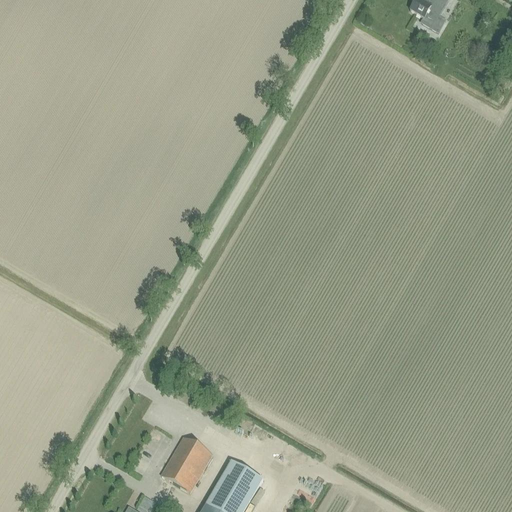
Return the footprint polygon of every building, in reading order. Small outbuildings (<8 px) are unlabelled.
[(417,0),(410,13),(423,21),(420,25),(438,35),(445,23),(438,19),(449,0),(426,0),(424,4),(417,0)] [(253,425),(239,451),(261,463),(268,450),(270,451),(277,438),(253,425)] [(141,456),(150,461),(162,439),(154,434),(141,456)] [(183,441),(161,479),(190,495),(212,457),(183,441)] [(245,511),(263,482),(232,464),(230,468),(210,502),(209,502),(203,511),(245,511)]
